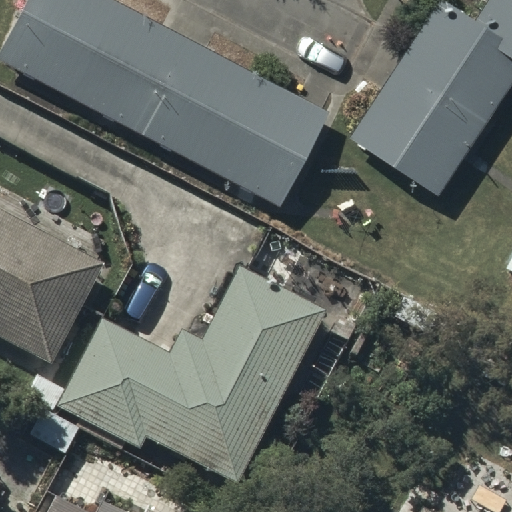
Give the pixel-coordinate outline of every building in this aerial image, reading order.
[(14,0),(0,27),(0,48),(65,84),(109,0),(14,0)] [(184,29),(128,0),(109,0),(65,84),(135,121),(184,29)] [(456,0),(426,0),(388,62),(473,119),(511,63),(511,50),(464,19),(471,9),(456,0)] [(511,0),(476,0),(471,9),(464,19),(511,50),(511,0)] [(253,67),(184,29),(135,121),(203,158),(253,67)] [(388,62),(346,124),(432,181),(473,119),(388,62)] [(322,104),(253,67),(203,158),(272,195),(322,104)] [(97,259),(0,208),(0,333),(46,358),(97,259)] [(166,347),(97,311),(51,399),(136,443),(143,431),(233,477),(322,306),(234,260),(196,332),(179,323),(166,347)] [(76,424),(41,405),(27,430),(62,449),(76,424)] [(131,511),(99,495),(92,509),(55,489),(43,511),(131,511)] [(446,511),(417,497),(408,511),(446,511)]
